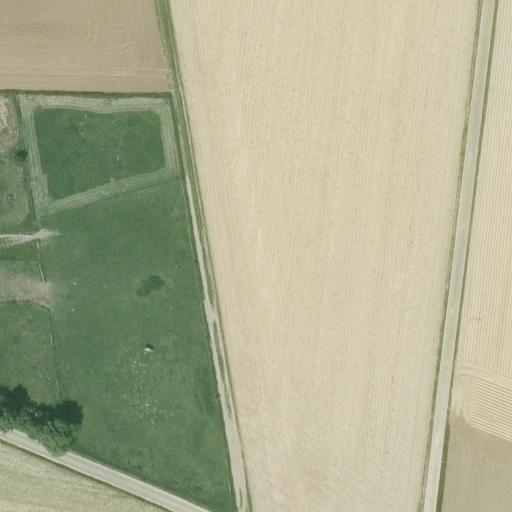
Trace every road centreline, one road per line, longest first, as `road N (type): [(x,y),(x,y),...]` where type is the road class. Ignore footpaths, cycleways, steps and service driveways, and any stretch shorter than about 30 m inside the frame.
road 1 (track): [(238,511),(156,0)]
road 2 (unclassified): [(432,511),(489,0)]
road 3 (unclassified): [(184,511),(0,435)]
